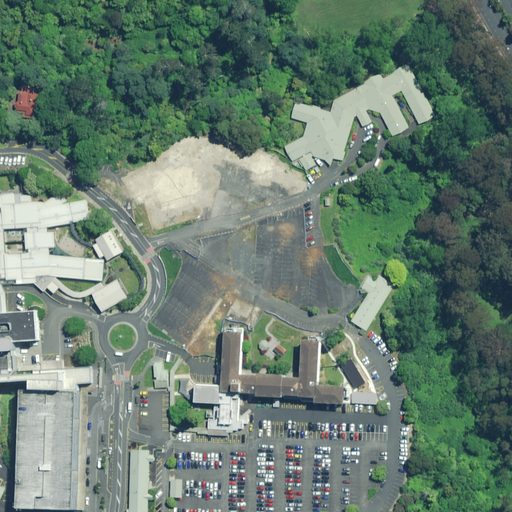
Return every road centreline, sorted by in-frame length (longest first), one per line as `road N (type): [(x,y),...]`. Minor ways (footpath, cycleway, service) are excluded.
road 1 (unclassified): [(0,150),(61,161),(141,243),(158,285),(137,322)]
road 2 (unknown): [(53,508),(37,498),(38,416),(65,410),(64,509)]
